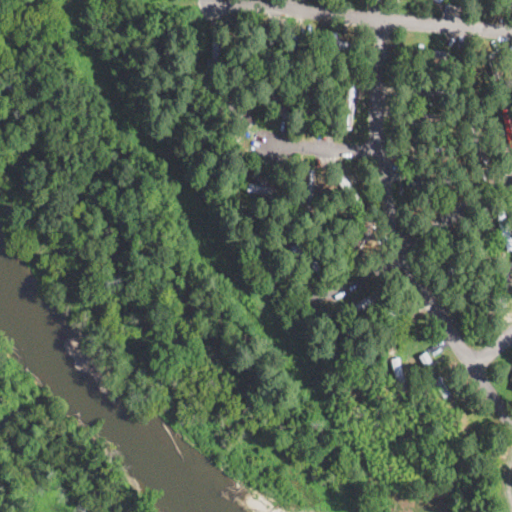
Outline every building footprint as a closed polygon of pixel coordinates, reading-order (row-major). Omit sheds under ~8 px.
[(488,0),(482,10),(474,6),(477,0),(488,0)] [(219,70),(210,70),(211,29),(219,29),(219,70)] [(326,46),(349,49),(350,41),(334,38),(336,32),(329,31),(326,46)] [(423,44),(422,49),(448,52),(447,59),(413,55),(414,48),(418,48),(418,44),(423,44)] [(505,97),(502,99),(482,54),(485,52),(489,50),(510,95),(505,97)] [(454,75),(448,75),(446,74),(448,64),(455,65),(454,75)] [(266,82),(259,86),(254,76),(266,69),(272,79),(266,82)] [(351,130),(350,130),(342,128),(349,80),(358,82),(351,130)] [(282,119),(281,120),(277,112),(278,111),(263,86),(272,81),(291,114),(282,119)] [(424,85),(429,85),(429,94),(400,93),(400,85),(424,85)] [(450,88),(449,96),(442,96),(442,87),(450,88)] [(255,121),(248,127),(221,102),(227,95),(255,121)] [(314,130),(313,129),(306,128),(315,98),(322,100),(314,130)] [(445,114),(445,124),(401,123),(401,115),(415,115),(415,106),(424,106),(424,114),(445,114)] [(501,109),(506,143),(511,142),(511,119),(510,108),(501,109)] [(488,161),(479,165),(464,130),(474,126),(488,161)] [(424,163),(415,164),(415,155),(457,154),(457,162),(424,163)] [(314,210),(313,219),(303,218),(306,170),(316,171),(314,210)] [(363,203),(355,208),(333,175),(341,170),(363,203)] [(457,190),(407,190),(407,178),(456,177),(457,190)] [(279,190),(277,197),(247,191),(249,182),(279,188),(279,190)] [(511,249),(507,250),(497,217),(507,214),(511,231),(511,249)] [(369,232),(355,252),(352,257),(345,253),(350,244),(345,241),(348,235),(354,239),(368,219),(374,223),(369,232)] [(323,273),(321,276),(289,248),(295,241),(327,268),(323,273)] [(362,311),(344,320),(340,312),(381,291),(385,300),(362,311)] [(422,342),(426,348),(430,346),(445,376),(432,383),(417,353),(420,351),(417,344),(422,342)] [(410,397),(400,399),(390,359),(404,356),(411,382),(406,383),(410,397)]
